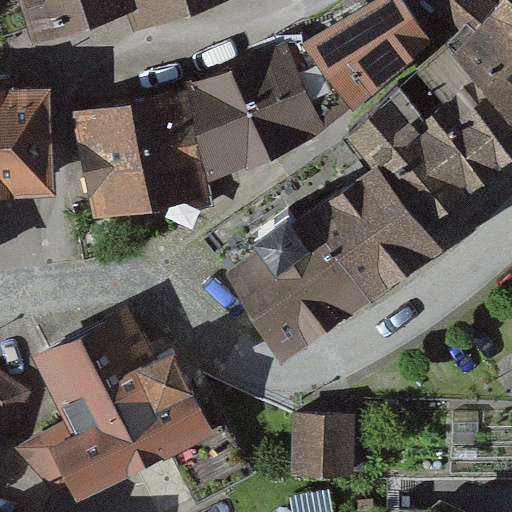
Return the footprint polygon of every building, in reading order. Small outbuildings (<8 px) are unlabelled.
[(0,0),(0,26),(3,36),(41,23),(32,0),(0,0)] [(32,0),(41,23),(111,0),(137,0),(141,10),(172,0),(32,0)] [(351,96),(426,31),(408,4),(405,0),(379,0),(308,42),(351,96)] [(511,0),(496,0),(492,5),(486,0),(411,0),(408,4),(426,31),(445,9),(453,0),(458,0),(511,47),(511,0)] [(511,118),(511,47),(458,0),(453,0),(445,9),(461,24),(447,38),(450,42),(511,118)] [(282,139),(342,108),(319,72),(304,78),(287,42),(236,64),(251,99),(262,95),(282,139)] [(448,185),(511,135),(511,118),(450,42),(420,66),(442,96),(423,113),(441,137),(422,153),(448,185)] [(251,99),(236,64),(186,86),(206,171),(282,139),(262,95),(251,99)] [(0,183),(41,182),(37,88),(9,89),(9,76),(0,76),(0,183)] [(212,201),(206,171),(186,86),(185,81),(170,84),(171,93),(78,110),(95,202),(74,205),(83,259),(125,250),(115,200),(168,190),(172,209),(212,201)] [(441,137),(423,113),(400,82),(351,128),(379,164),(415,209),(448,185),(422,153),(441,137)] [(415,209),(379,164),(368,172),(362,162),(346,172),(348,176),(343,178),(348,186),(320,206),(371,282),(435,235),(415,209)] [(371,282),(320,206),(298,221),(289,208),(256,232),(263,244),(233,264),(251,294),(281,344),(371,282)] [(126,309),(49,348),(82,413),(20,446),(57,486),(75,478),(81,488),(170,444),(198,498),(250,471),(221,415),(210,421),(191,384),(173,347),(150,358),(126,309)] [(0,416),(10,422),(29,390),(0,373),(0,416)] [(352,415),(296,412),(294,465),(350,468),(352,415)]
